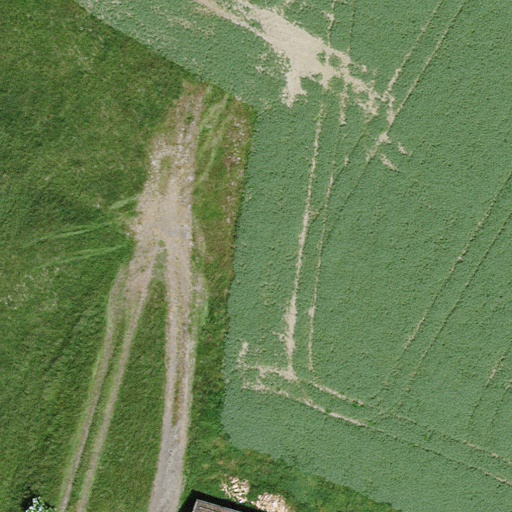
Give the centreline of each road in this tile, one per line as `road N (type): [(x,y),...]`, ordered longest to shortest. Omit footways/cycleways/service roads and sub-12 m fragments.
road 1 (track): [(190,111),(174,435),(162,511)]
road 2 (track): [(75,511),(173,132)]
road 3 (track): [(220,0),(190,111),(143,154),(72,172),(0,161)]
